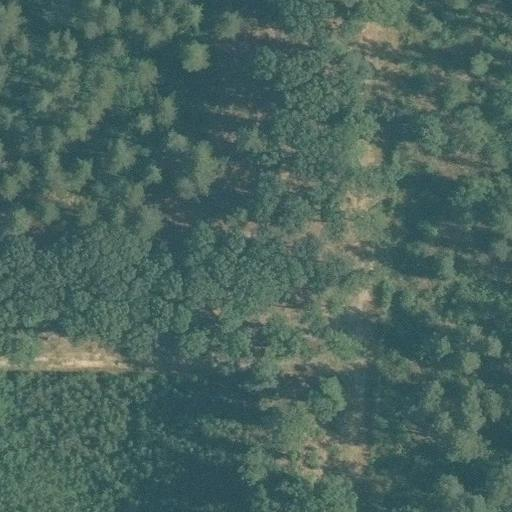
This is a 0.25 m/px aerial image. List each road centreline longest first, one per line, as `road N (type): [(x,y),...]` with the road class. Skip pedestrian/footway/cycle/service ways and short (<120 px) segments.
road 1 (track): [(350,511),(385,0)]
road 2 (track): [(368,246),(0,237)]
road 3 (track): [(0,365),(360,371)]
